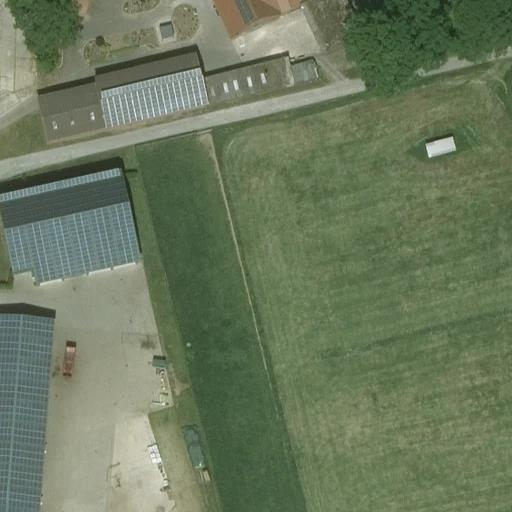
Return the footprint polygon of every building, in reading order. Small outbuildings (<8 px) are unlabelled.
[(326,3),(324,0),(188,0),(211,52),(326,3)] [(89,88),(35,101),(47,150),(208,112),(207,107),(295,87),(289,60),(204,80),(198,54),(87,80),(89,88)] [(422,144),(425,156),(451,150),(448,138),(422,144)] [(0,201),(0,235),(11,285),(36,279),(38,291),(142,268),(122,175),(0,201)] [(39,511),(53,328),(0,322),(0,511),(39,511)]
